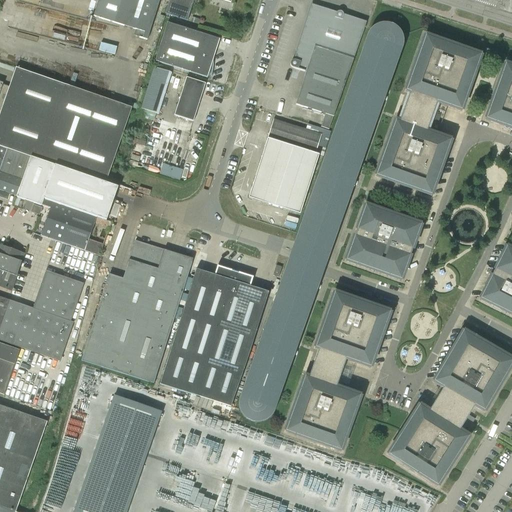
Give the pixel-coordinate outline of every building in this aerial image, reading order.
[(98,0),(93,17),(135,30),(133,36),(146,41),(159,0),(98,0)] [(169,0),(165,14),(166,14),(187,21),(193,0),(169,0)] [(291,66),(293,68),(306,72),(295,104),(325,114),(320,127),(328,129),(333,117),(334,117),(364,27),(362,23),(343,17),(343,14),(340,12),(337,12),(335,14),(315,8),(311,10),(295,60),(292,61),(290,63),(290,65),(291,66)] [(207,78),(219,40),(167,23),(155,62),(207,78)] [(396,27),(391,25),(390,25),(385,24),(378,25),(374,28),(371,30),(369,34),(294,247),(291,255),(239,400),(238,408),(240,414),(244,417),(249,421),(255,423),(260,423),(268,421),(273,417),(277,408),(278,404),(298,346),(324,273),(339,230),(380,113),(398,62),(404,45),(403,40),(403,35),(399,30),(396,27)] [(437,103),(461,112),(481,56),(456,47),(456,46),(451,44),(450,45),(425,36),(405,92),(409,93),(399,122),(395,121),(375,177),(400,186),(400,187),(406,189),(406,188),(431,197),(451,141),(427,132),(430,121),(437,124),(439,120),(440,116),(433,114),(437,103)] [(511,66),(505,64),(485,120),(511,129),(511,66)] [(154,68),(152,75),(141,109),(158,115),(171,73),(154,68)] [(30,158),(105,184),(131,110),(16,69),(9,88),(2,86),(2,85),(0,84),(0,147),(7,150),(30,158)] [(193,122),(205,84),(186,78),(174,116),(193,122)] [(315,155),(315,154),(322,135),(273,119),(267,139),(248,199),(300,216),(319,156),(315,155)] [(17,197),(22,181),(29,162),(30,158),(7,150),(0,169),(0,192),(16,198),(17,197)] [(22,181),(17,197),(41,206),(41,207),(42,207),(50,210),(41,237),(84,252),(99,257),(103,246),(88,241),(96,218),(108,222),(112,211),(114,203),(119,189),(105,184),(30,158),(29,162),(22,181)] [(162,164),(159,175),(179,182),(183,171),(162,164)] [(401,281),(410,256),(408,255),(410,250),(412,251),(421,225),(365,205),(356,231),(358,232),(356,237),(354,236),(345,262),(401,281)] [(105,284),(81,361),(152,384),(153,384),(193,259),(183,256),(152,246),(135,241),(130,256),(120,289),(105,284)] [(0,288),(10,293),(23,255),(0,246),(0,288)] [(511,249),(506,247),(494,271),(491,269),(492,269),(491,269),(489,272),(488,274),(488,275),(489,275),(491,276),(480,300),(479,300),(480,300),(511,316),(511,249)] [(278,278),(281,267),(276,266),(273,276),(278,278)] [(234,289),(230,288),(234,273),(217,267),(214,276),(196,270),(159,385),(195,397),(227,295),(230,296),(232,291),(234,291),(234,289)] [(32,310),(9,302),(0,327),(0,342),(59,363),(73,324),(70,323),(83,286),(45,272),(32,310)] [(251,278),(234,273),(230,288),(234,289),(234,291),(232,291),(230,296),(227,295),(195,397),(231,408),(267,292),(249,286),(251,278)] [(343,369),(346,360),(370,369),(390,312),(365,303),(365,302),(360,300),(359,302),(334,293),(314,349),(318,350),(309,378),(305,376),(285,432),(310,441),(310,442),(315,444),(316,443),(341,452),(361,396),(336,387),(340,378),(346,381),(348,376),(350,371),(343,369)] [(0,327),(9,302),(0,298),(0,327)] [(419,405),(387,455),(410,470),(409,471),(414,474),(415,473),(437,487),(469,437),(463,433),(460,431),(465,421),(471,425),(472,424),(473,423),(474,421),(475,420),(469,416),(474,407),(484,412),(511,364),(511,359),(491,348),(492,347),(487,344),(486,345),(463,331),(433,382),(446,390),(439,402),(432,413),(419,405)] [(0,394),(3,396),(18,352),(0,345),(0,394)] [(111,395),(76,511),(129,511),(159,409),(111,395)] [(0,406),(0,511),(15,511),(46,423),(0,406)]
